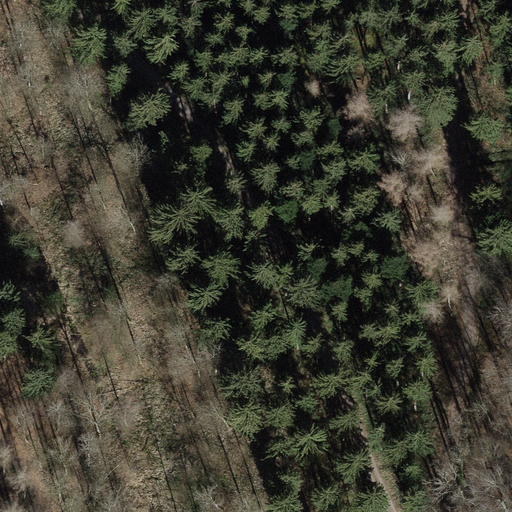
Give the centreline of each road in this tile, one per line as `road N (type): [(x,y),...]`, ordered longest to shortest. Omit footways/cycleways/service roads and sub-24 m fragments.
road 1 (track): [(71,0),(263,206),(397,511)]
road 2 (track): [(461,0),(452,174),(466,288),(459,400),(433,511)]
road 3 (track): [(0,395),(62,511)]
